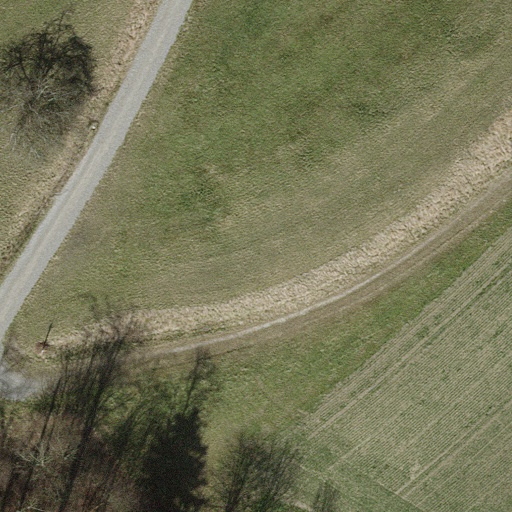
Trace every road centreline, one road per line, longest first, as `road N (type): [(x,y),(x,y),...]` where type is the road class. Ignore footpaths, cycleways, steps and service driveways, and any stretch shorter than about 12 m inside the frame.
road 1 (track): [(511,193),(448,251),(335,322),(162,368),(40,388),(0,380)]
road 2 (track): [(0,323),(177,0)]
